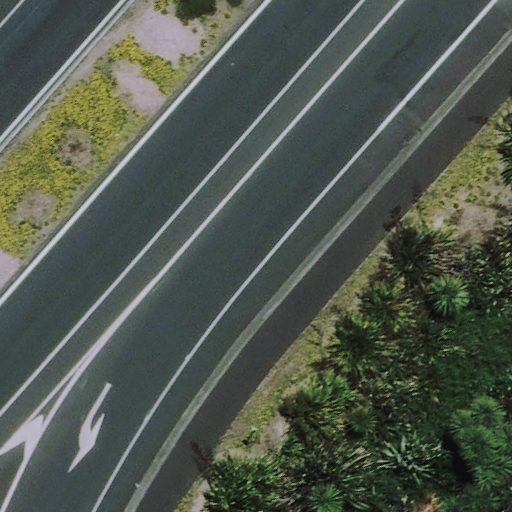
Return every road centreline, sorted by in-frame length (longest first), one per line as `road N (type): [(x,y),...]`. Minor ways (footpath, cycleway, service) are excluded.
road 1 (tertiary): [(382,0),(162,228)]
road 2 (motorway): [(162,228),(107,398),(49,511)]
road 3 (tertiary): [(162,228),(50,311),(0,368)]
